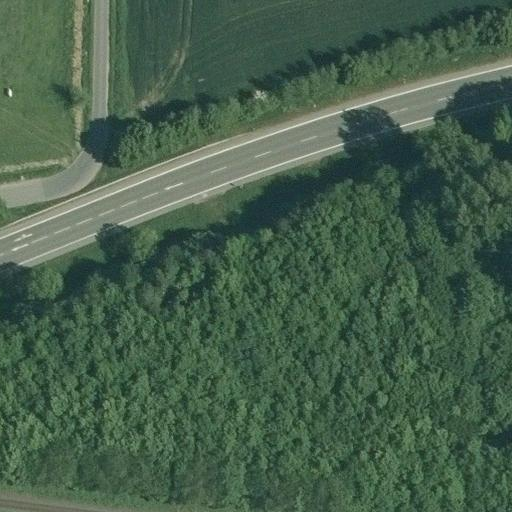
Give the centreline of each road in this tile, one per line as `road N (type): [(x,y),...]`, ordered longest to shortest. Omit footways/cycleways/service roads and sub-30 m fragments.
road 1 (secondary): [(0,255),(344,127),(511,83)]
road 2 (unclassified): [(105,0),(91,159),(75,179),(51,190),(0,197)]
